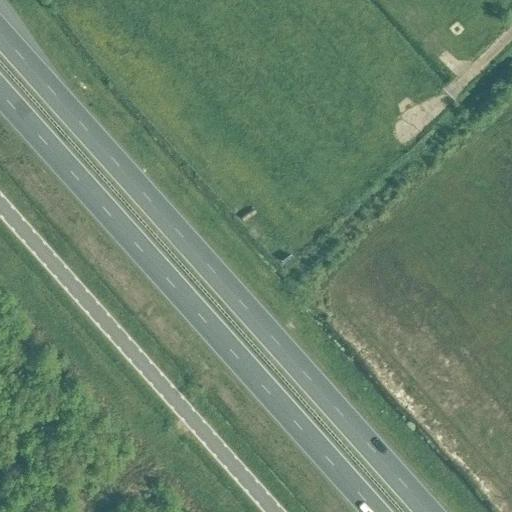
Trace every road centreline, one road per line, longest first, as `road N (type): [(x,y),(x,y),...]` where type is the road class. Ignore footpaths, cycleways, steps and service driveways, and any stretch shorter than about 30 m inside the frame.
road 1 (trunk): [(428,511),(0,32)]
road 2 (trunk): [(0,93),(374,511)]
road 3 (unclassified): [(275,511),(0,203)]
